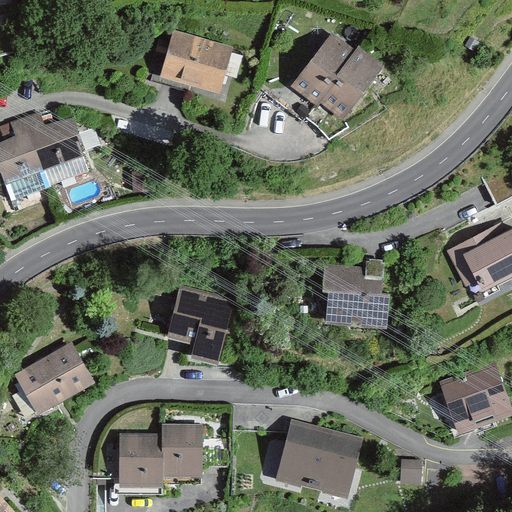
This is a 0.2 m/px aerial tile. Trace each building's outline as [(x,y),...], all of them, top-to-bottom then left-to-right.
[(237,48),(177,32),(164,80),(224,96),(237,48)] [(360,49),(357,53),(332,35),(293,89),(320,108),(324,103),(347,119),(385,67),(360,49)] [(76,118),(49,128),(45,117),(15,127),(19,139),(0,145),(0,164),(7,184),(89,155),(76,118)] [(511,224),(451,255),(474,301),(511,281),(511,224)] [(323,294),(329,294),(326,326),(391,331),(394,294),(383,294),(385,271),(325,266),(323,294)] [(222,352),(235,300),(183,287),(169,340),(193,346),(189,362),(218,369),(222,352)] [(75,345),(17,377),(40,418),(98,386),(75,345)] [(511,409),(496,366),(438,387),(457,440),(511,420),(511,409)] [(365,440),(291,422),(276,485),(350,503),(365,440)] [(165,435),(122,435),(122,491),(166,492),(166,482),(207,482),(207,425),(165,425),(165,435)] [(401,457),(401,481),(421,480),(423,458),(401,457)] [(14,511),(0,495),(0,511),(14,511)]
